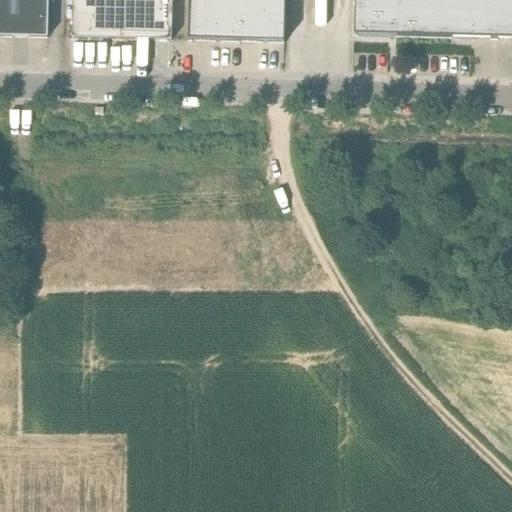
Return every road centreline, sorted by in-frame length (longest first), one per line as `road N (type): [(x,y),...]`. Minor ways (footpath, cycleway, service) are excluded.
road 1 (unclassified): [(0,89),(511,99)]
road 2 (track): [(269,93),(281,168),(383,352),(511,476)]
